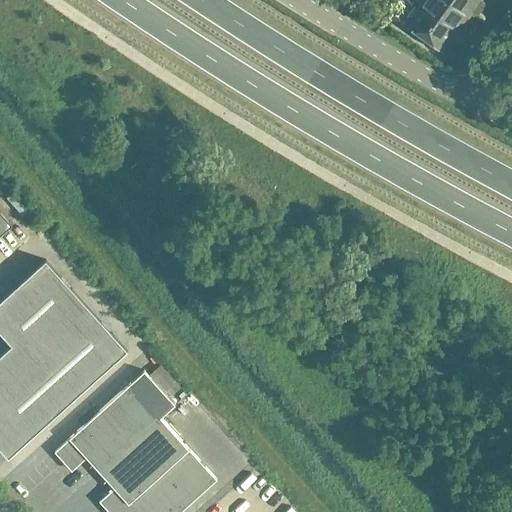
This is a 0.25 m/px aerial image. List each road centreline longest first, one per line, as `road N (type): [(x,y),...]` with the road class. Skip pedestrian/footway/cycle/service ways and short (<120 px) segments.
road 1 (trunk): [(124,0),(302,115),(511,232)]
road 2 (trunk): [(511,184),(201,0)]
road 3 (unclassified): [(511,121),(299,0)]
